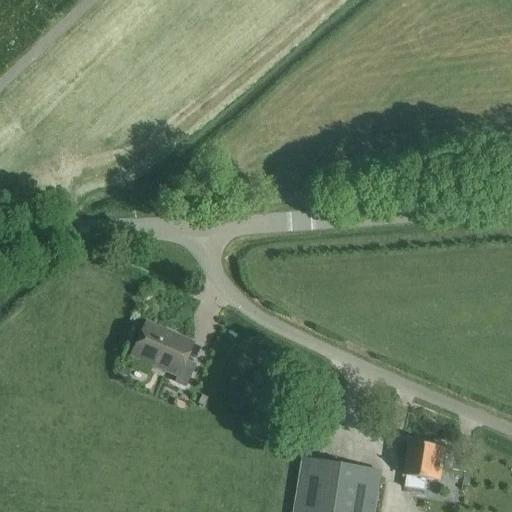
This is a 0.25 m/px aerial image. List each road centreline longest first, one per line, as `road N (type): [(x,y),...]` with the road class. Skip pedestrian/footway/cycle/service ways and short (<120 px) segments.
road 1 (unclassified): [(511,430),(258,318),(210,267),(198,226)]
road 2 (track): [(71,229),(62,182),(81,167),(139,156),(322,0)]
road 3 (tertiary): [(198,226),(511,204)]
road 4 (tertiary): [(0,245),(71,229),(198,226)]
